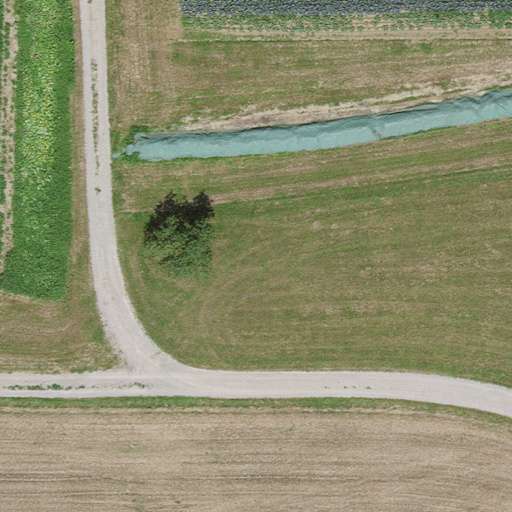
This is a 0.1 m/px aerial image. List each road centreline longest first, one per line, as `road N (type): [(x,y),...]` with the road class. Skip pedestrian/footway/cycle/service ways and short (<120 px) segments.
road 1 (residential): [(0,391),(383,390),(511,416)]
road 2 (track): [(192,390),(122,335),(95,261),(88,0)]
